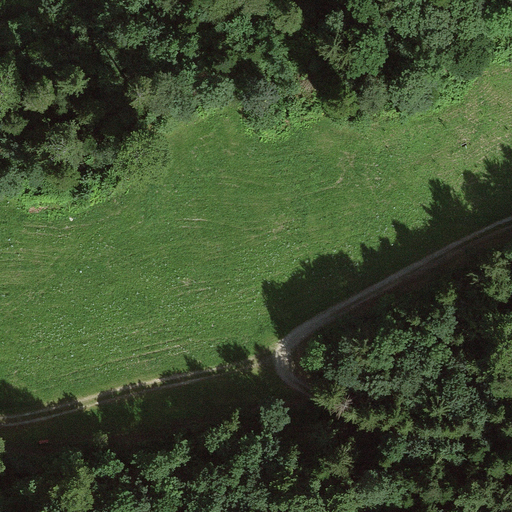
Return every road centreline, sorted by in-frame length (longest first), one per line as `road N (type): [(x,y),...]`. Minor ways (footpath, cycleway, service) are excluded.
road 1 (track): [(511,223),(306,328),(259,361),(40,415),(0,417)]
road 2 (track): [(511,429),(335,408),(294,379),(288,343)]
